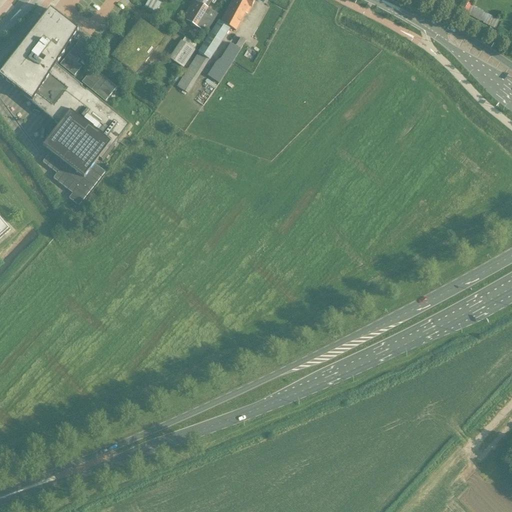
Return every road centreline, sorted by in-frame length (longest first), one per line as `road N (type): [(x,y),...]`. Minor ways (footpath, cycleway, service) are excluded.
road 1 (primary): [(511,251),(50,478)]
road 2 (primary): [(50,478),(281,398),(511,284)]
road 3 (tertiary): [(369,0),(427,31),(511,95)]
road 4 (tertiary): [(511,67),(390,0)]
